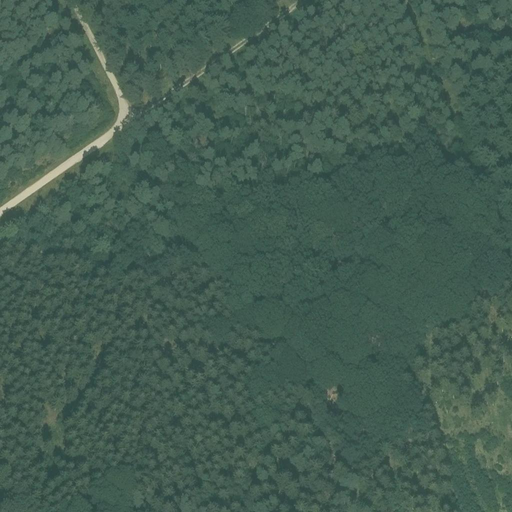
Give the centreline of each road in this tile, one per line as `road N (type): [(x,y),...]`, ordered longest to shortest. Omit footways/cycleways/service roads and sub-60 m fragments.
road 1 (track): [(0,213),(140,110),(81,0)]
road 2 (track): [(140,110),(293,0)]
